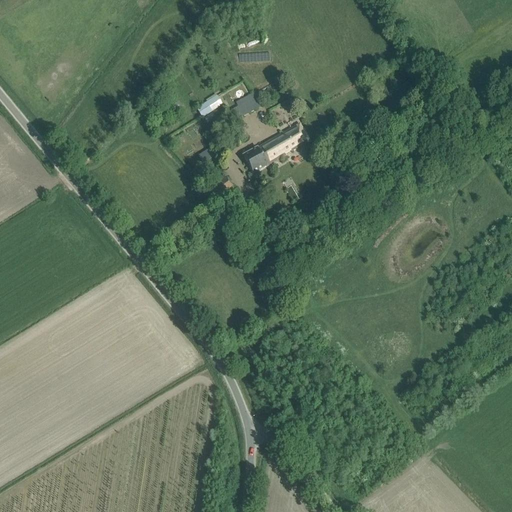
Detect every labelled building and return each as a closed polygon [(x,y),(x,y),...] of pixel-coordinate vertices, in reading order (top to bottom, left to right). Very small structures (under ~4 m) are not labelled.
[(222,105),(216,95),(196,108),(202,118),(222,105)] [(249,95),(241,100),(249,113),(257,108),(249,95)] [(243,156),(253,175),(309,143),(299,125),(243,156)] [(224,175),(209,184),(219,200),(234,191),(224,175)] [(259,220),(253,210),(243,215),(249,225),(259,220)]
